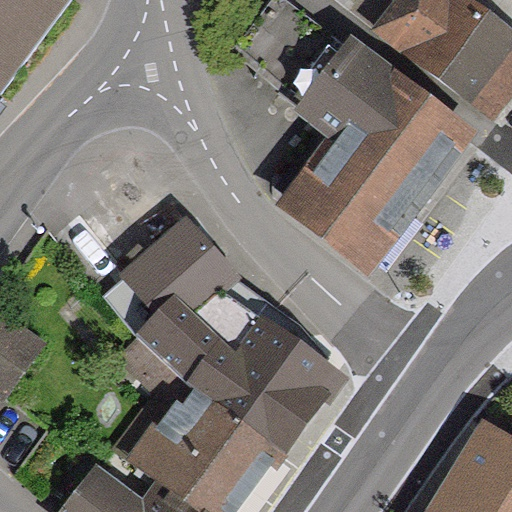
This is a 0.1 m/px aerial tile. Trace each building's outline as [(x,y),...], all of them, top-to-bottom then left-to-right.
[(0,0),(0,97),(2,100),(75,0),(0,0)] [(347,46),(286,0),(276,0),(234,56),(298,105),(291,114),(324,140),(271,208),(366,280),(480,133),(354,36),(347,46)] [(511,96),(511,31),(471,0),(396,0),(374,30),(495,120),(511,96)] [(108,364),(147,396),(162,375),(294,470),(347,384),(245,301),(173,218),(114,275),(151,307),(108,364)] [(44,343),(0,313),(0,397),(4,400),(44,343)] [(162,375),(147,396),(62,511),(263,511),(294,470),(162,375)] [(511,511),(511,446),(487,430),(435,511),(511,511)]
